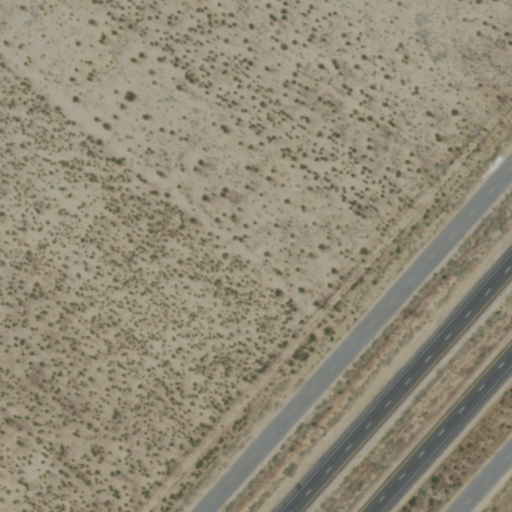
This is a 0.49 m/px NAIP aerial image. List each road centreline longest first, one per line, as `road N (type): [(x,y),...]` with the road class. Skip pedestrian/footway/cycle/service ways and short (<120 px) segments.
road 1 (residential): [(511,167),(205,511)]
road 2 (trunk): [(511,265),(291,511)]
road 3 (trunk): [(370,511),(511,353)]
